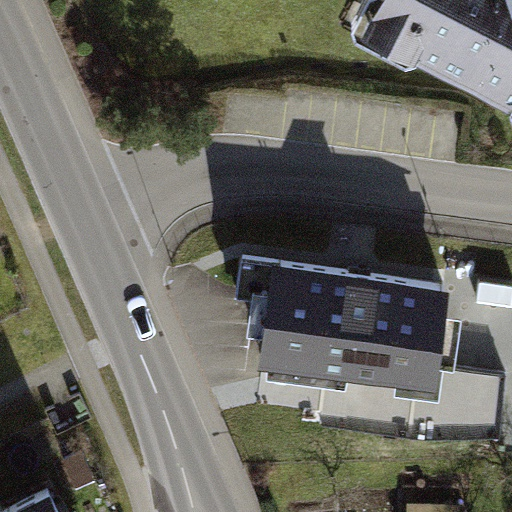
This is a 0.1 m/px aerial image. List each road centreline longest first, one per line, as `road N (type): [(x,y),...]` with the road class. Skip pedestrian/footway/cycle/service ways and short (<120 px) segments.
road 1 (residential): [(511,197),(222,170),(82,219)]
road 2 (tertiary): [(202,511),(82,219)]
road 3 (tertiary): [(82,219),(0,31)]
